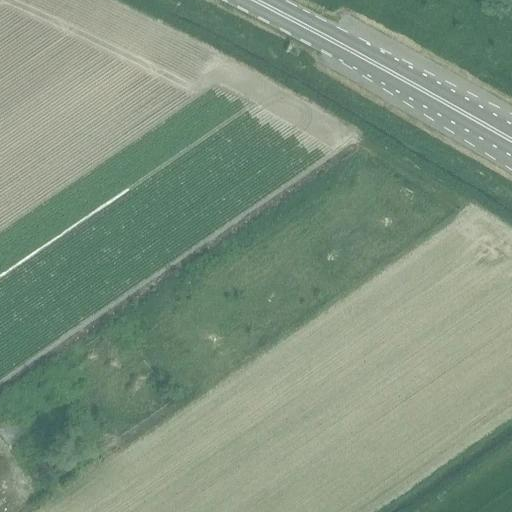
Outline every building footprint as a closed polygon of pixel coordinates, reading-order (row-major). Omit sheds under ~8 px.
[(252,341),(220,372),(239,390),(232,397),(242,407),(260,389),(251,381),(271,360),(252,341)] [(283,395),(273,402),(277,408),(287,401),(283,395)] [(273,402),(263,409),(268,415),(277,408),(273,402)] [(254,421),(244,428),(249,435),(259,428),(254,421)] [(316,424),(297,437),(320,470),(338,457),(316,424)] [(297,437),(281,448),(304,480),(320,470),(297,437)] [(226,441),(216,448),(221,454),(231,447),(226,441)] [(216,448),(206,455),(211,461),(221,454),(216,448)] [(281,448),(266,459),(288,491),(304,480),(281,448)] [(266,459),(249,470),(271,503),(288,491),(266,459)] [(182,471),(172,478),(177,485),(187,478),(182,471)] [(172,478),(162,485),(167,492),(177,485),(172,478)] [(243,511),(227,488),(210,499),(218,511),(243,511)] [(218,511),(210,499),(194,510),(195,511),(218,511)] [(129,503),(119,508),(120,511),(128,511),(133,510),(129,503)]
